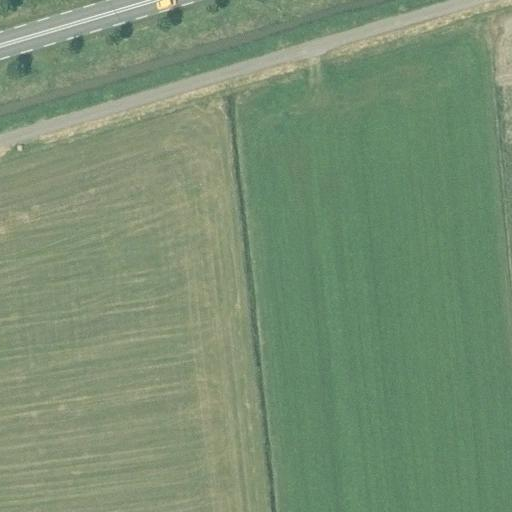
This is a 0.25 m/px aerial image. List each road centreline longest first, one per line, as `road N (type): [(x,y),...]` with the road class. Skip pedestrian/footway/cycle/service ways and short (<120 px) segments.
road 1 (unclassified): [(0,149),(484,0)]
road 2 (primary): [(0,40),(132,0)]
